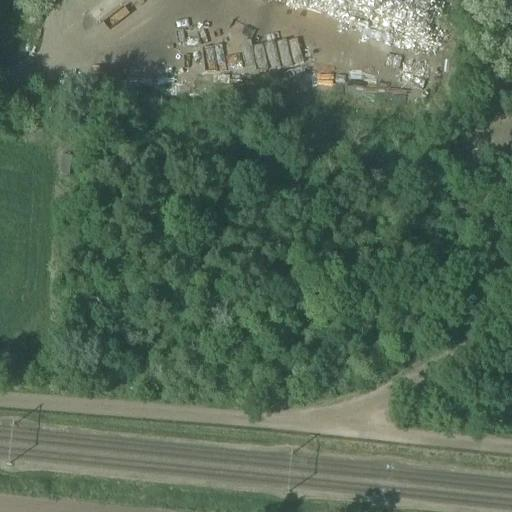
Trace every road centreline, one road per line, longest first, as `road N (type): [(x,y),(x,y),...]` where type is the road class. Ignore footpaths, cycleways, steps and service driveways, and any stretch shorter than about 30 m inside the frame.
road 1 (track): [(326,425),(0,397)]
road 2 (track): [(326,425),(511,323)]
road 3 (track): [(511,446),(326,425)]
